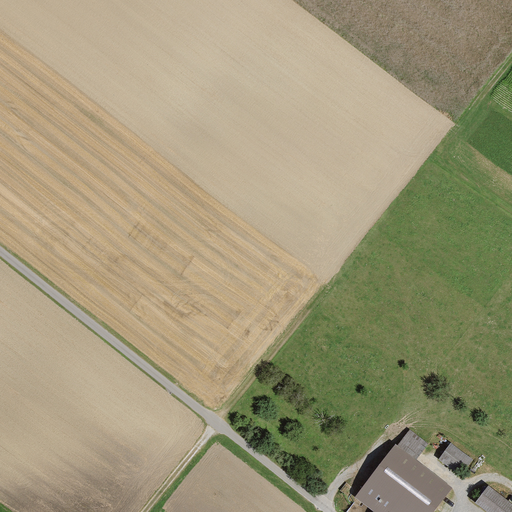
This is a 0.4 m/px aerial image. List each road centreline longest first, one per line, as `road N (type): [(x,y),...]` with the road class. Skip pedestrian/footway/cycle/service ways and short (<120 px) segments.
road 1 (track): [(511,56),(361,233),(144,511)]
road 2 (residential): [(329,511),(0,252)]
